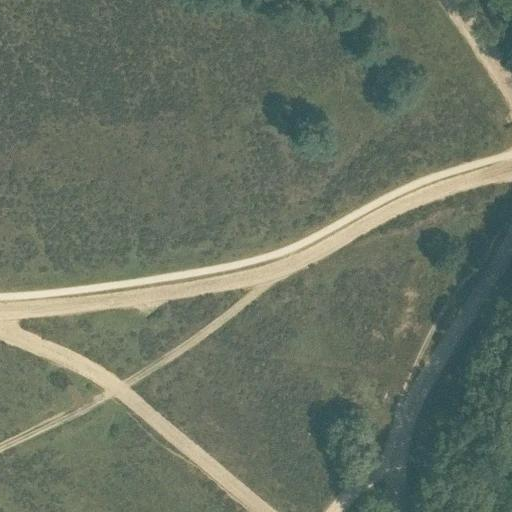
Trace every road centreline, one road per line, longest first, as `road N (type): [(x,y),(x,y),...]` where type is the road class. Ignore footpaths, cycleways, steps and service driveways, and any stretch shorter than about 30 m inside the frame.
road 1 (track): [(0,311),(240,276),(294,259),(429,192),(511,166)]
road 2 (track): [(0,449),(177,353),(309,238)]
road 3 (track): [(0,326),(119,387),(267,511)]
road 4 (track): [(511,249),(402,416)]
road 5 (track): [(443,0),(511,106)]
